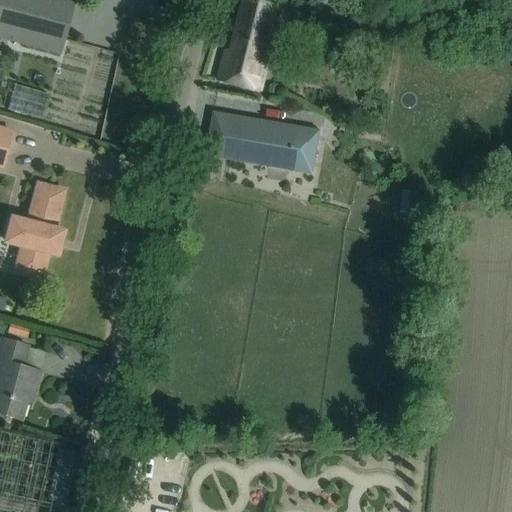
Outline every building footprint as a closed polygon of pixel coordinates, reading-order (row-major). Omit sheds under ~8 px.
[(0,0),(0,38),(39,49),(59,54),(73,0),(0,0)] [(276,7),(264,3),(251,0),(243,0),(230,51),(226,50),(217,81),(259,92),(271,49),(274,50),(276,42),(268,40),(276,7)] [(511,41),(502,40),(500,58),(511,59),(511,41)] [(55,111),(62,87),(29,78),(22,101),(55,111)] [(273,143),(276,125),(213,113),(205,156),(268,168),(269,160),(291,164),(290,170),(312,174),(319,132),(294,127),(291,146),(273,143)] [(0,129),(0,166),(3,168),(12,133),(0,129)] [(0,266),(12,270),(7,285),(28,293),(37,295),(42,279),(47,281),(52,263),(48,262),(57,231),(29,221),(19,251),(19,252),(0,245),(0,266)] [(26,339),(29,328),(10,322),(7,333),(26,339)] [(0,414),(1,415),(20,421),(29,391),(34,392),(40,373),(21,367),(27,347),(7,342),(1,340),(0,343),(0,362),(1,363),(0,366),(0,414)] [(0,511),(47,511),(62,446),(0,432),(0,511)]
